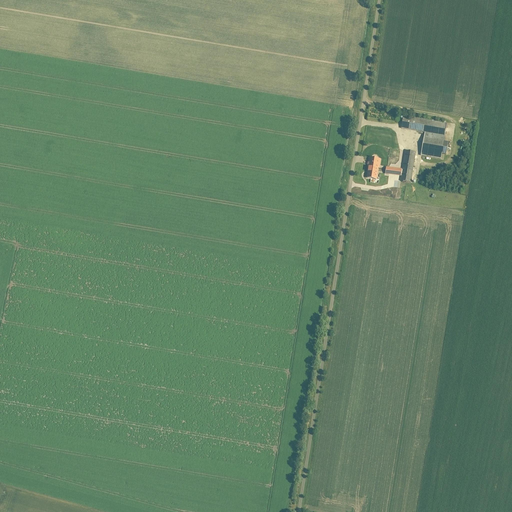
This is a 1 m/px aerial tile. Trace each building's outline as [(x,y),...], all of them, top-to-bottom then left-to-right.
[(405,116),(403,129),(446,137),(448,123),(405,116)] [(426,135),(422,156),(443,160),(447,139),(426,135)] [(383,147),(381,158),(398,160),(400,150),(383,147)] [(416,154),(407,152),(402,180),(411,182),(416,154)] [(402,170),(388,168),(387,178),(400,180),(402,170)]
